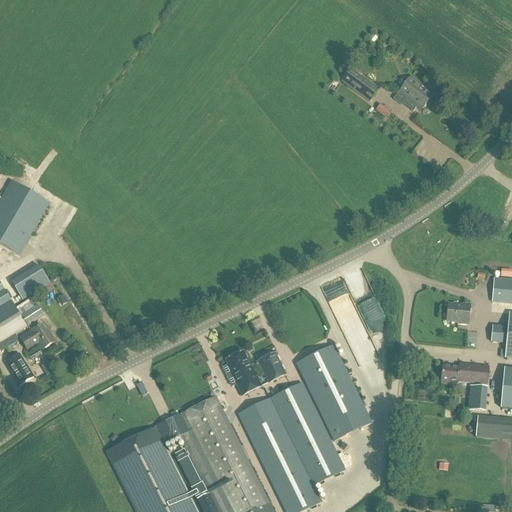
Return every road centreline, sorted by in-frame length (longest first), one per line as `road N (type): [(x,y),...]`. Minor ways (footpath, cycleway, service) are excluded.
road 1 (unclassified): [(0,446),(77,390),(374,243)]
road 2 (unclassified): [(391,511),(406,294),(395,263),(374,243)]
road 3 (unknown): [(125,367),(64,258),(40,253),(0,261)]
road 4 (unclassified): [(374,243),(463,182),(511,136)]
